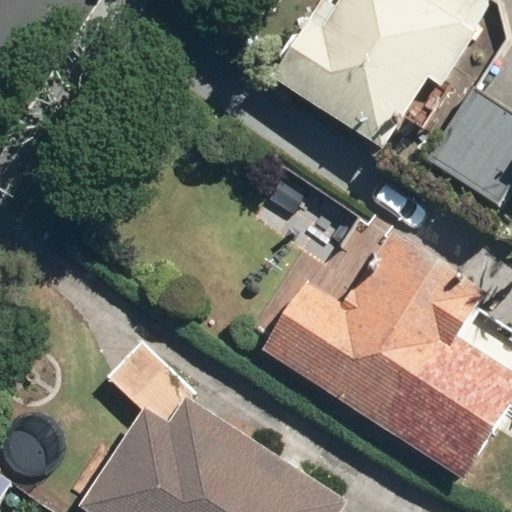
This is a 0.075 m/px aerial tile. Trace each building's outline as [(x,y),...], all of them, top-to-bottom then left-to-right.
[(493,12),(474,0),(413,0),(411,3),(406,0),(329,0),(270,92),(392,169),(436,100),(446,106),(482,51),(472,45),(493,12)] [(350,319),(313,296),(267,368),(470,498),(511,432),(511,388),(465,359),(494,313),(394,249),(350,319)] [(202,392),(147,340),(112,375),(147,410),(150,406),(176,422),(193,396),(197,397),(202,392)] [(96,511),(350,511),(357,502),(197,397),(193,396),(176,422),(150,406),(147,410),(85,504),(96,511)] [(0,511),(2,511),(15,491),(0,481),(0,511)]
